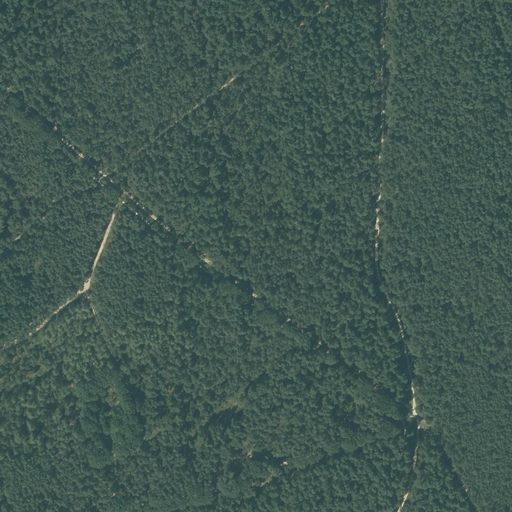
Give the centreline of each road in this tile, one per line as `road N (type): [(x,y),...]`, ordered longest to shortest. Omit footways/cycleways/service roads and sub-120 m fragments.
road 1 (unknown): [(338,0),(0,248)]
road 2 (track): [(383,0),(376,266),(403,339),(415,413)]
road 3 (track): [(415,413),(124,192)]
road 4 (track): [(116,511),(199,495),(415,413)]
road 5 (track): [(116,511),(138,419),(85,287)]
road 6 (track): [(124,192),(0,86)]
